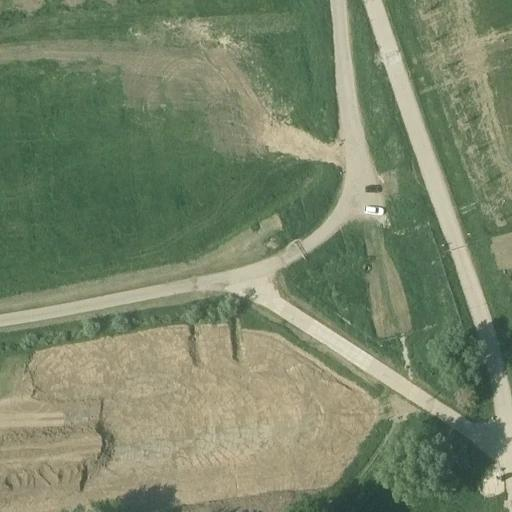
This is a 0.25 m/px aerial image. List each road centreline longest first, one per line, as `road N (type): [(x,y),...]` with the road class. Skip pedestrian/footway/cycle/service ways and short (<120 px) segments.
road 1 (unclassified): [(0,322),(244,274),(276,265),(319,237),(345,205),(354,177),(337,0)]
road 2 (unclassified): [(511,462),(493,377),(371,0)]
